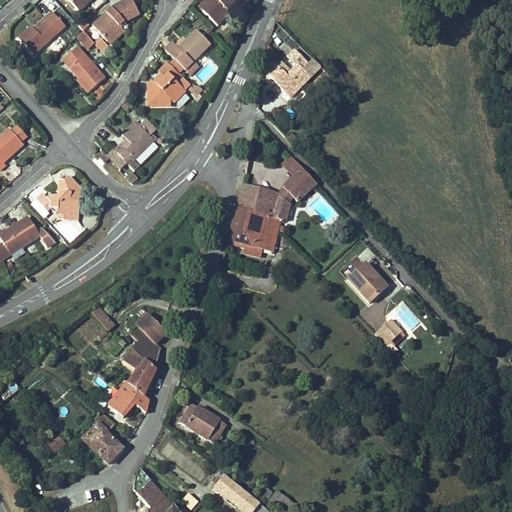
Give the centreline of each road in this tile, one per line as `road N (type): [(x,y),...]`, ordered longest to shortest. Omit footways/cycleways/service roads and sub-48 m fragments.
road 1 (track): [(487,362),(435,0)]
road 2 (residential): [(119,471),(155,415),(230,184)]
road 3 (residential): [(164,0),(112,101),(69,146)]
road 4 (secondary): [(268,0),(194,156)]
road 5 (secondary): [(118,236),(82,271),(0,316)]
